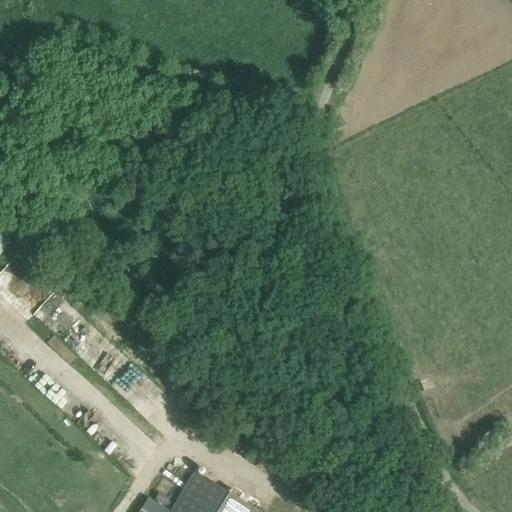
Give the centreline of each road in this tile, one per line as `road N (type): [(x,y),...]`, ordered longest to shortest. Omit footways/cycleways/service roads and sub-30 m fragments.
road 1 (track): [(363,0),(322,107),(316,161),(348,262),(450,486)]
road 2 (track): [(302,511),(207,448),(173,446),(118,511)]
